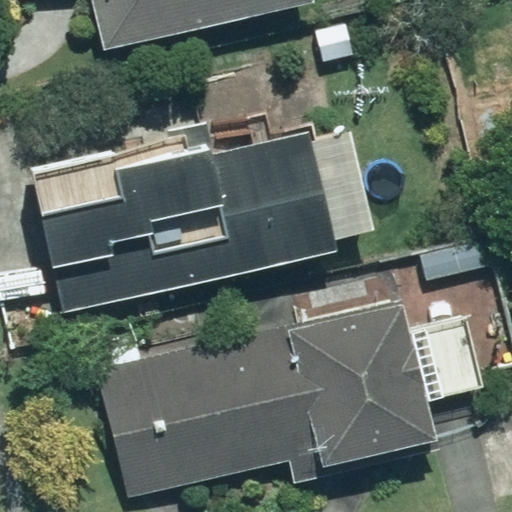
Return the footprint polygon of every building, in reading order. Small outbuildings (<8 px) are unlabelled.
[(80,0),(93,56),(302,9),(299,0),(80,0)] [(55,315),(319,257),(317,245),(362,236),(339,130),(199,161),(196,150),(35,185),(42,216),(25,219),(36,271),(45,269),(55,315)] [(410,250),(416,282),(490,267),(484,236),(410,250)] [(511,335),(511,286),(501,288),(511,335)] [(87,374),(116,496),(284,457),(290,485),(347,472),(346,465),(420,447),(411,406),(477,391),(461,322),(399,337),(388,294),(141,352),(136,334),(99,342),(106,370),(87,374)]
